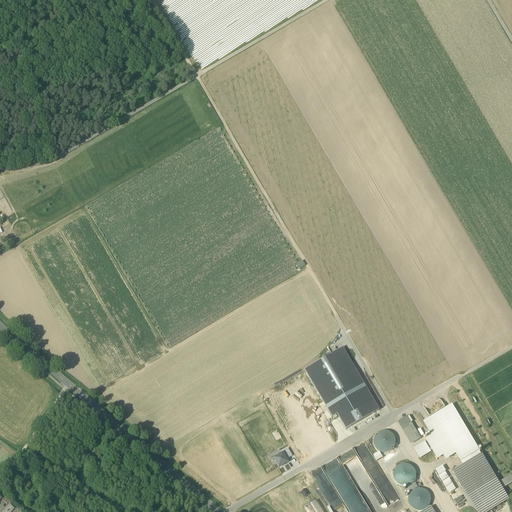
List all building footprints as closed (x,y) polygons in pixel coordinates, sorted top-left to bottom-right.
[(486,349),(490,355),(495,353),(491,346),(486,349)] [(362,399),(369,395),(366,390),(342,349),(335,352),(362,399)] [(362,399),(335,352),(304,371),(322,402),(327,399),(333,409),(328,412),(331,418),(332,417),(335,415),(336,415),(345,430),(378,411),(369,395),(362,399)] [(382,385),(396,409),(405,403),(391,379),(382,385)] [(314,448),(278,386),(266,393),(302,455),(314,448)] [(327,399),(322,402),(328,412),(333,409),(327,399)] [(479,451),(452,405),(433,416),(456,454),(460,462),(479,452),(479,451)] [(258,440),(265,436),(248,407),(241,411),(258,440)] [(456,454),(433,416),(423,422),(431,436),(425,440),(437,460),(443,456),(446,460),(456,454)] [(410,443),(420,438),(408,417),(398,423),(410,443)] [(388,432),(384,432),(380,433),(376,436),(374,440),(374,444),(375,448),(378,452),(382,453),(386,453),(390,452),(393,449),(395,445),(396,442),(394,438),(392,434),(388,432)] [(414,450),(425,443),(424,442),(413,449),(414,450)] [(418,458),(430,451),(425,443),(414,450),(418,458)] [(282,455),(286,461),(292,458),(287,450),(281,453),(282,455)] [(430,451),(418,458),(419,459),(431,452),(430,451)] [(479,452),(460,462),(464,468),(481,457),(482,457),(479,452)] [(286,461),(282,455),(273,460),(278,469),(287,464),(286,461)] [(456,472),(480,511),(487,511),(506,501),(501,491),(497,484),(481,457),(464,468),(456,472)] [(391,458),(384,463),(388,469),(395,464),(391,458)] [(408,465),(404,465),(399,466),(396,469),(394,473),(394,477),(395,481),(398,485),(402,487),(406,487),(410,486),(414,483),(416,479),(416,475),(415,471),(412,467),(408,465)] [(445,471),(442,466),(435,470),(438,476),(445,472),(445,471)] [(445,472),(438,476),(448,494),(455,489),(445,472)] [(511,475),(497,484),(501,491),(511,484),(511,475)] [(415,483),(407,488),(410,493),(418,488),(415,483)] [(423,490),(418,489),(414,491),(411,493),(409,497),(408,502),(410,506),(412,509),(416,511),(421,511),(425,510),(428,507),(430,504),(431,499),(429,495),(426,492),(423,490)] [(331,492),(325,492),(325,496),(332,511),(343,511),(344,511),(344,510),(345,509),(344,505),(340,507),(340,505),(339,503),(342,503),(335,490),(331,490),(331,492)] [(278,497),(290,507),(295,501),(283,491),(278,497)] [(1,500),(7,506),(9,503),(11,505),(13,503),(4,496),(0,500),(1,500)] [(363,509),(360,511),(361,511),(369,511),(360,496),(356,498),(363,509)] [(279,511),(283,511),(287,508),(273,497),(268,503),(279,511)] [(324,511),(318,501),(305,508),(306,511),(324,511)]
